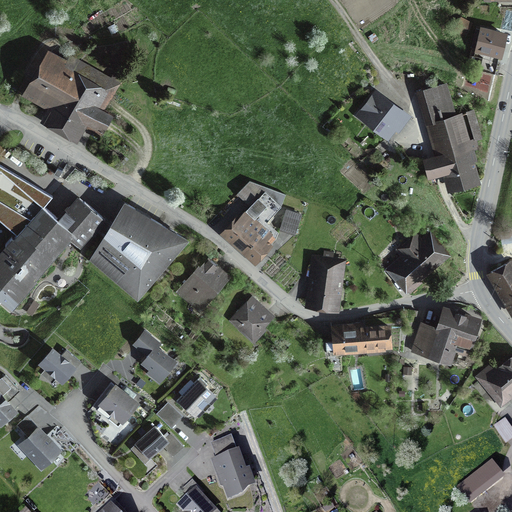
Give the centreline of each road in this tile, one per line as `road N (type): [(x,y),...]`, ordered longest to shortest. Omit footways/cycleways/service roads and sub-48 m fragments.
road 1 (residential): [(480,290),(309,314),(199,227),(6,113)]
road 2 (track): [(328,0),(415,105),(460,232),(475,247)]
road 3 (secondary): [(480,290),(475,247),(511,83)]
